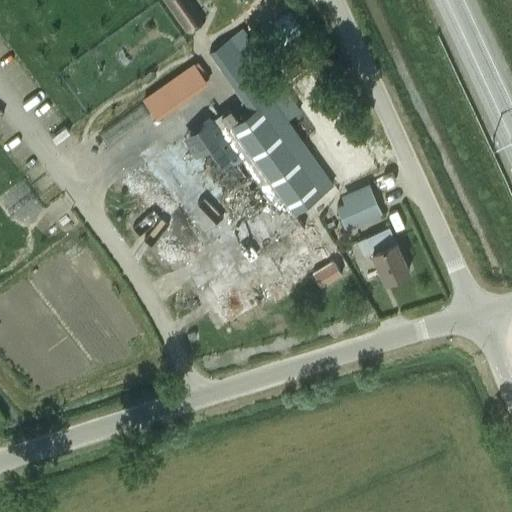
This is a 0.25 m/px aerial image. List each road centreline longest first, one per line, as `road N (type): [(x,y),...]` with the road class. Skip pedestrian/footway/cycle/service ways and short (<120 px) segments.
road 1 (tertiary): [(0,462),(474,315)]
road 2 (unclassified): [(474,315),(333,0)]
